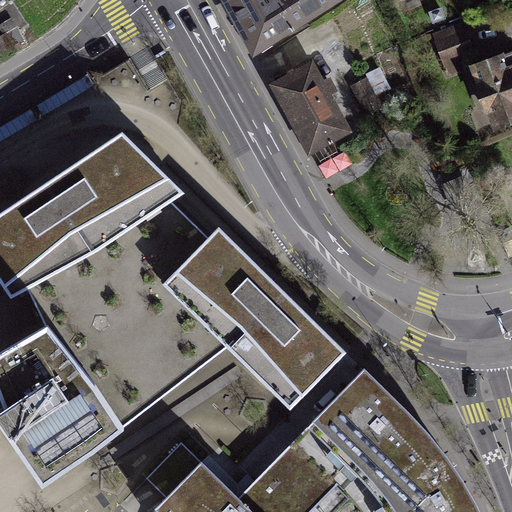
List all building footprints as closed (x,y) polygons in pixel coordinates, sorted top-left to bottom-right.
[(223,0),(258,55),(346,0),(223,0)] [(460,26),(435,36),(450,73),(474,64),(460,26)] [(6,33),(0,35),(0,62),(18,52),(6,33)] [(511,116),(511,60),(476,74),(494,123),(511,116)] [(360,101),(392,88),(383,66),(351,78),(360,101)] [(311,67),(272,88),(308,153),(347,132),(311,67)] [(9,205),(0,210),(0,271),(15,294),(32,283),(46,324),(123,426),(232,345),(165,278),(206,237),(173,205),(184,193),(123,133),(9,205)] [(465,179),(442,189),(455,217),(477,207),(465,179)] [(347,351),(219,225),(206,237),(165,278),(232,345),(293,405),(347,351)] [(123,426),(46,324),(0,347),(0,391),(9,426),(0,433),(41,487),(123,426)] [(365,363),(246,488),(273,511),(307,511),(344,473),(357,485),(371,504),(446,449),(429,426),(365,363)] [(446,449),(371,504),(375,511),(483,511),(475,494),(462,473),(446,449)] [(273,511),(246,488),(205,451),(155,507),(161,511),(273,511)]
